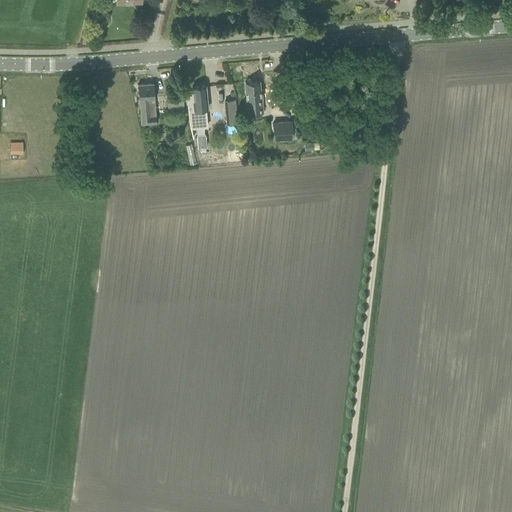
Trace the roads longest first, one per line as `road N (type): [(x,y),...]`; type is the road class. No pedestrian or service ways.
road 1 (secondary): [(511,25),(0,63)]
road 2 (track): [(343,511),(401,34)]
